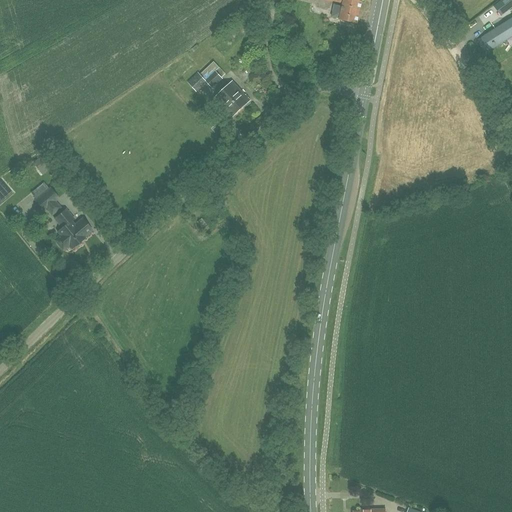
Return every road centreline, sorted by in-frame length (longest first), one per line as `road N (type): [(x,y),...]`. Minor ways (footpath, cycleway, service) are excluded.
road 1 (secondary): [(311,511),(313,372),(364,94)]
road 2 (unclassified): [(0,361),(294,98)]
road 3 (track): [(511,145),(414,0)]
